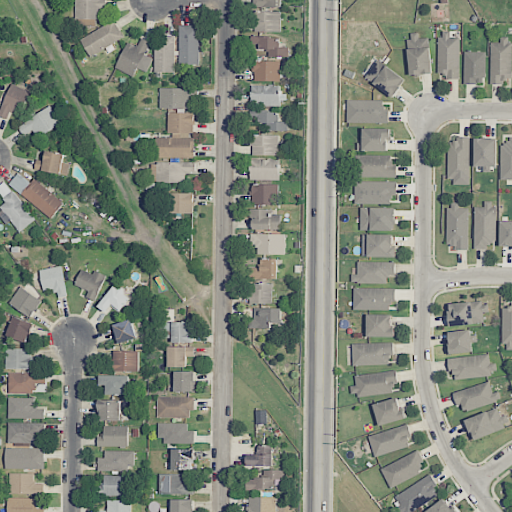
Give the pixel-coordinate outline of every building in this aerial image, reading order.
[(75,0),(75,19),(101,19),(101,9),(106,9),(106,0),(75,0)] [(281,12),(254,11),(254,32),(280,32),(281,12)] [(89,56),(124,39),(115,21),(80,38),(89,56)] [(199,64),(200,25),(179,25),(179,64),(199,64)] [(460,37),(450,37),(450,32),(439,31),(438,73),(448,74),(448,79),(459,79),(460,37)] [(431,74),(430,38),(418,38),(418,33),(408,33),(410,75),(431,74)] [(175,35),(165,35),(165,45),(154,45),(154,72),(174,72),(175,35)] [(289,48),(278,47),(279,37),(255,37),(254,57),(289,57),(289,48)] [(511,78),(511,37),(500,37),(500,43),(491,43),(490,84),(504,84),(505,78),(511,78)] [(136,68),(146,72),(153,58),(145,55),(150,42),(141,38),(137,47),(127,42),(115,68),(132,76),(136,68)] [(464,83),(485,84),(486,52),(464,52),(464,83)] [(365,79),(394,96),(405,77),(375,60),(365,79)] [(280,81),(280,61),(255,61),(254,81),(280,81)] [(0,110),(0,115),(7,119),(11,110),(21,115),(30,92),(11,84),(0,110)] [(160,108),(188,109),(188,97),(194,97),(194,89),(160,88),(160,108)] [(389,123),(389,109),(383,109),(384,101),(347,100),(347,122),(389,123)] [(62,124),(52,107),(17,126),(23,137),(34,131),(37,138),(62,124)] [(288,121),(278,121),(279,112),(254,111),(253,123),(270,123),(270,130),(287,131),(288,121)] [(168,136),(155,137),(155,158),(195,157),(194,135),(194,112),(167,113),(168,136)] [(387,151),(387,137),(390,137),(390,128),(363,129),(363,142),(357,142),(357,151),(387,151)] [(278,135),(251,135),(252,155),(279,155),(278,135)] [(449,142),(449,185),(469,185),(470,137),(458,137),(458,142),(449,142)] [(511,179),(511,137),(502,138),(501,179),(511,179)] [(497,139),(475,138),(475,166),(483,166),(483,169),(497,169),(497,139)] [(44,161),(36,159),(34,170),(68,175),(69,164),(63,163),(64,154),(45,151),(44,161)] [(397,177),(397,164),(391,164),(391,155),(356,155),(356,177),(397,177)] [(279,180),(279,160),(251,160),(250,180),(279,180)] [(151,182),(186,183),(186,173),(195,173),(195,163),(151,162),(151,182)] [(34,179),(30,184),(17,174),(9,184),(51,219),(64,203),(34,179)] [(354,203),(395,203),(395,182),(355,181),(354,203)] [(279,204),(279,184),(252,184),(252,204),(279,204)] [(12,221),(19,232),(35,222),(15,190),(2,198),(7,206),(0,210),(0,216),(5,225),(12,221)] [(193,193),(171,193),(171,213),(193,213),(193,193)] [(484,207),(474,207),(474,247),(495,248),(495,201),(484,201),(484,207)] [(469,208),(459,208),(459,202),(448,202),(447,248),(468,248),(469,208)] [(394,208),(360,208),(360,230),(394,231),(394,208)] [(281,230),(281,215),(271,215),(271,209),(251,209),(251,230),(281,230)] [(500,247),(511,247),(511,221),(500,221),(500,247)] [(285,255),(285,234),(250,234),(250,246),(258,246),(258,254),(285,255)] [(393,235),(362,235),(362,256),(393,257),(393,235)] [(277,279),(277,259),(259,259),(259,268),(249,268),(249,279),(277,279)] [(357,274),(352,274),(352,284),(387,283),(387,276),(396,276),(395,261),(357,262),(357,274)] [(40,269),(42,290),(55,289),(56,298),(66,297),(63,267),(40,269)] [(89,291),(86,297),(95,301),(106,275),(94,270),(93,274),(81,269),(75,285),(89,291)] [(249,303),(272,304),(272,284),(250,283),(249,303)] [(115,285),(98,306),(106,313),(112,307),(119,312),(131,297),(115,285)] [(9,304),(31,317),(42,300),(20,287),(9,304)] [(394,310),(394,288),(354,288),(353,309),(394,310)] [(448,305),(450,326),(484,322),(483,313),(489,312),(487,301),(448,305)] [(511,302),(510,308),(503,307),(502,349),(511,349),(511,302)] [(282,308),(254,308),(254,319),(249,319),(249,328),(272,328),(272,324),(282,324),(282,308)] [(393,337),(393,314),(367,315),(367,337),(393,337)] [(6,336),(27,343),(34,324),(13,316),(6,336)] [(117,344),(137,338),(131,319),(112,325),(117,344)] [(193,341),(193,322),(164,322),(164,341),(193,341)] [(471,330),(448,331),(450,354),(472,352),(471,330)] [(392,342),(352,344),(353,366),(393,365),(392,342)] [(168,367),(186,367),(187,357),(195,357),(195,347),(168,346),(168,367)] [(31,369),(31,348),(6,348),(6,369),(31,369)] [(138,351),(114,350),(113,371),(138,372),(138,351)] [(449,359),(452,380),(497,374),(496,363),(490,363),(489,354),(449,359)] [(392,383),(398,383),(397,371),(355,375),(356,385),(350,386),(351,397),(393,393),(392,383)] [(174,372),(174,392),(195,392),(195,372),(174,372)] [(35,394),(35,383),(45,383),(45,374),(9,373),(9,393),(35,394)] [(130,376),(99,375),(99,385),(106,385),(106,394),(124,395),(124,386),(129,387),(130,376)] [(493,393),(489,382),(453,392),(456,406),(464,403),(467,411),(501,400),(499,391),(493,393)] [(192,418),(193,397),(157,397),(157,418),(192,418)] [(373,405),(379,426),(404,419),(398,397),(373,405)] [(44,418),(44,408),(36,408),(36,398),(8,398),(8,419),(44,418)] [(121,421),(121,400),(99,400),(99,420),(121,421)] [(508,427),(503,416),(501,417),(497,407),(465,420),(474,441),(508,427)] [(43,423),(8,423),(8,443),(43,443),(43,423)] [(187,423),(159,424),(160,443),(195,443),(195,431),(187,431),(187,423)] [(374,457),(411,446),(407,436),(411,434),(408,424),(368,436),(374,457)] [(128,426),(104,426),(104,436),(98,435),(98,446),(128,447),(128,426)] [(273,466),(273,445),(257,445),(257,454),(247,455),(247,466),(273,466)] [(44,448),(5,449),(5,469),(44,469),(44,448)] [(172,449),(172,470),(193,470),(194,449),(172,449)] [(128,471),(128,463),(135,463),(135,451),(105,451),(105,458),(98,458),(98,471),(128,471)] [(381,467),(390,487),(427,470),(418,451),(381,467)] [(246,490),(273,491),(273,479),(283,479),(284,471),(256,470),(255,479),(246,479),(246,490)] [(9,494),(43,494),(43,484),(34,484),(34,473),(9,473),(9,494)] [(184,474),(159,474),(159,494),(194,495),(194,485),(184,484),(184,474)] [(128,495),(128,476),(101,475),(101,495),(128,495)] [(399,511),(407,511),(440,495),(431,476),(392,496),(399,511)] [(275,511),(276,497),(248,497),(248,511),(256,511),(255,511),(275,511)] [(455,511),(444,497),(425,511),(455,511)] [(7,511),(43,511),(44,509),(34,508),(35,498),(8,498),(7,511)] [(171,499),(171,511),(193,511),(193,500),(171,499)] [(97,510),(97,511),(131,511),(132,500),(107,500),(107,510),(97,510)]
